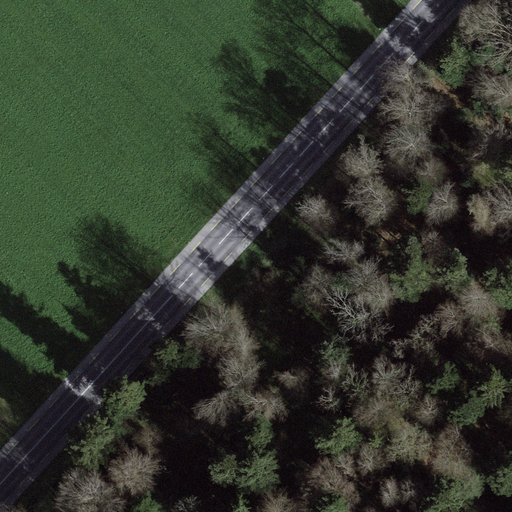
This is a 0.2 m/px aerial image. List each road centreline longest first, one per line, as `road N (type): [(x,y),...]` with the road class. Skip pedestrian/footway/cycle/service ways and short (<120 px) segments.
road 1 (secondary): [(441,0),(0,484)]
road 2 (track): [(190,273),(223,357),(275,380),(358,467),(383,511)]
